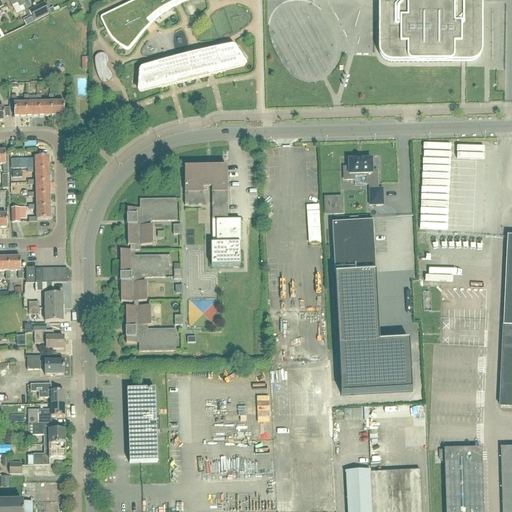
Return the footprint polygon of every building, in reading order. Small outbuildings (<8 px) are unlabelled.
[(22,0),(8,0),(12,7),(17,4),(19,9),(22,8),(29,4),(26,0),(25,0),(23,1),(22,0)] [(139,0),(102,18),(101,19),(100,20),(100,21),(105,32),(110,39),(111,40),(115,44),(119,47),(125,51),(126,51),(127,51),(128,51),(129,50),(142,34),(149,27),(149,26),(150,26),(149,25),(148,24),(148,23),(153,19),(157,15),(160,13),(162,12),(172,7),(182,2),(186,0),(139,0)] [(377,0),(378,2),(378,4),(378,51),(378,54),(379,56),(380,58),(381,60),(382,61),(384,63),(386,64),(389,64),(391,65),(468,65),(470,64),(473,64),(475,62),(477,61),(479,59),(480,57),(481,54),(481,52),(481,0),(377,0)] [(29,12),(35,23),(51,16),(45,4),(29,12)] [(72,17),(75,22),(84,17),(81,11),(72,17)] [(30,18),(23,21),(26,27),(33,24),(30,18)] [(314,47),(326,59),(334,52),(322,40),(314,47)] [(139,74),(138,92),(138,93),(139,93),(139,94),(140,94),(141,94),(243,69),(244,68),(244,67),(244,66),(235,50),(234,49),(233,48),(232,48),(231,48),(230,48),(142,70),(141,70),(140,71),(139,72),(139,73),(139,74)] [(107,66),(108,65),(108,64),(108,63),(108,62),(108,60),(107,59),(107,58),(106,57),(104,56),(104,55),(103,55),(102,55),(100,55),(99,55),(98,55),(97,56),(96,57),(95,58),(94,60),(94,61),(94,64),(95,67),(95,71),(96,74),(97,77),(98,80),(99,81),(99,82),(100,82),(101,83),(102,84),(103,84),(104,85),(105,85),(106,85),(107,85),(108,84),(109,84),(110,83),(111,81),(111,80),(112,79),(112,78),(111,76),(111,75),(110,73),(109,72),(108,71),(107,70),(107,69),(106,69),(106,68),(107,66)] [(402,77),(414,77),(413,69),(401,69),(402,77)] [(433,103),(442,103),(442,92),(433,92),(433,103)] [(51,104),(49,104),(41,104),(41,96),(37,97),(37,104),(39,104),(39,118),(51,118),(51,104)] [(51,104),(51,118),(64,118),(64,104),(53,104),(53,96),(49,96),(49,104),(51,104)] [(26,105),(24,105),(16,105),(16,97),(12,97),(12,106),(13,106),(14,119),(26,118),(26,105)] [(39,104),(37,104),(29,105),(29,97),(24,97),(24,105),(26,105),(26,118),(39,118),(39,104)] [(453,155),(452,143),(425,144),(425,156),(453,155)] [(35,172),(49,171),(48,159),(35,159),(35,170),(27,170),(27,174),(35,174),(35,172)] [(377,186),(376,173),(371,173),(371,161),(348,161),(348,169),(343,169),(344,182),(355,181),(354,178),(366,178),(366,186),(377,186)] [(185,207),(206,207),(201,189),(212,189),(212,246),(211,246),(211,268),(240,268),(240,246),(241,246),(241,222),(228,222),(227,169),(184,169),(185,207)] [(35,184),(49,184),(49,171),(35,172),(35,174),(35,182),(27,182),(27,187),(35,186),(35,184)] [(36,197),(49,196),(49,184),(35,184),(35,186),(36,194),(28,195),(28,199),(36,199),(36,197)] [(382,190),(369,191),(369,207),(383,207),(382,190)] [(36,197),(36,199),(36,207),(28,207),(28,212),(36,212),(36,209),(50,209),(49,196),(36,197)] [(130,247),(130,249),(141,249),(141,247),(152,247),(152,227),(149,227),(149,223),(177,223),(177,201),(140,201),(140,210),(127,210),(128,247),(130,247)] [(434,210),(434,216),(448,216),(448,204),(422,205),(422,211),(434,210)] [(452,206),(451,225),(480,225),(480,207),(452,206)] [(36,209),(36,212),(36,219),(28,220),(29,224),(37,224),(37,222),(50,222),(50,209),(36,209)] [(19,210),(11,210),(11,224),(19,224),(19,210)] [(372,223),(331,225),(341,396),(411,392),(408,342),(379,343),(372,223)] [(173,236),(181,236),(181,227),(173,227),(173,236)] [(511,511),(511,238),(508,239),(504,329),(501,410),(511,410),(511,450),(502,450),(503,511),(511,511)] [(134,303),(134,306),(138,306),(138,303),(147,303),(146,284),(144,284),(143,280),(165,279),(165,271),(169,271),(169,267),(171,267),(171,257),(135,258),(135,252),(141,252),(141,249),(130,249),(130,252),(120,252),(121,304),(134,303)] [(0,273),(5,273),(6,281),(10,281),(10,273),(8,273),(8,260),(0,259),(0,273)] [(20,259),(8,260),(8,273),(10,273),(18,273),(18,281),(22,281),(22,273),(21,273),(20,259)] [(182,271),(174,271),(174,281),(182,281),(182,271)] [(54,284),(35,285),(35,293),(54,292),(54,284)] [(209,350),(248,350),(247,288),(225,288),(225,336),(209,336),(209,350)] [(44,310),(62,309),(62,296),(44,296),(44,310)] [(217,319),(218,302),(197,302),(197,312),(207,312),(206,319),(217,319)] [(138,308),(138,306),(134,306),(134,308),(126,308),(126,345),(139,345),(139,353),(176,353),(175,331),(148,331),(148,327),(151,327),(150,308),(138,308)] [(62,309),(44,310),(44,324),(63,323),(62,309)] [(183,327),(182,317),(175,317),(175,327),(183,327)] [(63,351),(63,338),(46,338),(46,334),(34,334),(34,346),(46,346),(46,351),(63,351)] [(44,363),(40,363),(40,358),(27,358),(27,372),(40,371),(40,368),(44,368),(45,377),(64,377),(63,362),(44,363)] [(31,394),(39,393),(39,400),(50,400),(51,406),(64,406),(64,393),(51,393),(51,386),(31,386),(31,394)] [(129,464),(129,465),(157,464),(156,434),(159,434),(159,420),(156,420),(155,391),(126,392),(126,393),(129,392),(130,421),(135,421),(135,425),(133,425),(133,431),(136,431),(136,434),(130,435),(131,464),(129,464)] [(48,425),(48,426),(51,426),(51,419),(65,419),(64,406),(51,406),(51,412),(39,412),(39,425),(39,426),(48,425)] [(44,447),(65,446),(65,432),(49,432),(48,426),(48,425),(39,426),(39,425),(28,426),(28,438),(44,437),(44,447)] [(65,461),(65,446),(44,447),(44,456),(33,456),(33,457),(27,457),(27,468),(49,467),(49,461),(65,461)] [(482,511),(481,451),(444,452),(445,511),(482,511)] [(21,476),(21,465),(9,465),(9,457),(2,457),(2,467),(9,467),(9,476),(21,476)] [(278,472),(290,471),(289,458),(278,459),(278,472)] [(210,482),(222,481),(221,472),(210,473),(210,482)] [(421,511),(420,472),(369,474),(371,511),(421,511)] [(371,511),(369,474),(346,476),(347,511),(371,511)] [(9,488),(8,478),(0,478),(0,488),(9,488)]
